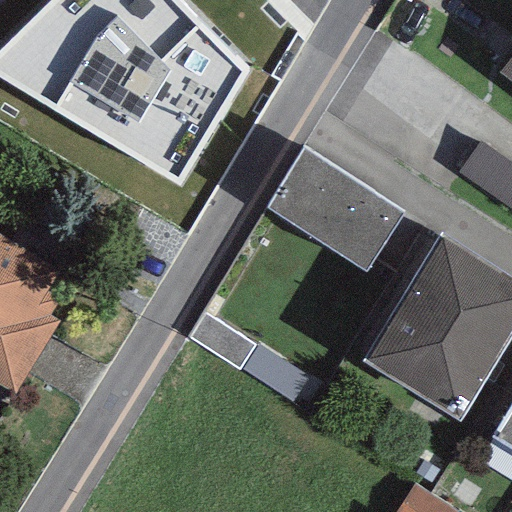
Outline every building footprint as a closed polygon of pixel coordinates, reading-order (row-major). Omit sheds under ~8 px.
[(260,67),(225,35),(231,37),(192,2),(183,0),(93,0),(80,15),(73,42),(99,65),(120,70),(111,105),(69,94),(132,150),(127,170),(182,183),(199,164),(205,138),(257,79),(260,67)] [(511,53),(499,70),(511,80),(511,53)] [(511,164),(479,141),(458,172),(511,209),(511,164)] [(404,210),(302,148),(265,208),(367,270),(404,210)] [(511,334),(511,276),(441,233),(362,359),(458,420),(511,334)] [(58,268),(0,234),(0,386),(15,395),(58,320),(48,314),(56,300),(44,293),(58,268)] [(254,345),(203,312),(187,336),(238,368),(254,345)] [(511,403),(492,435),(511,447),(511,403)]
